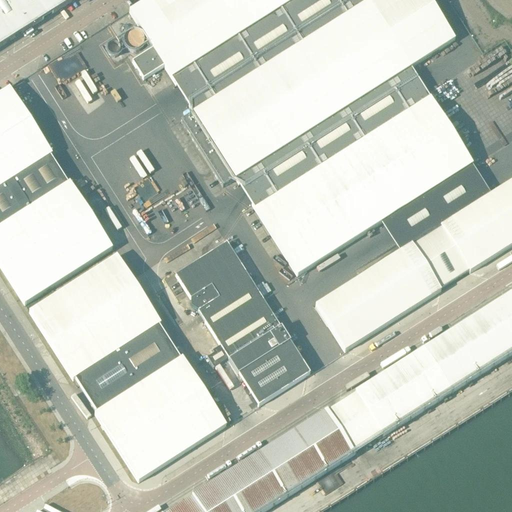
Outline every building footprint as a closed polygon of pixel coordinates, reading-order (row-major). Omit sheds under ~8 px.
[(0,0),(0,47),(74,0),(0,0)] [(410,70),(454,42),(427,0),(150,0),(128,14),(152,51),(131,64),(143,82),(163,69),(192,115),(180,123),(222,189),(235,181),(296,279),(472,167),(450,133),(410,70)] [(511,59),(506,51),(478,69),(486,81),(511,64),(511,59)] [(52,157),(9,90),(0,95),(0,270),(24,308),(112,251),(69,185),(67,186),(50,158),(52,157)] [(511,182),(480,203),(510,250),(511,248),(511,182)] [(439,292),(468,274),(469,275),(510,250),(480,203),(439,229),(440,231),(412,249),(411,247),(314,308),(344,355),(440,294),(439,292)] [(280,329),(226,245),(174,278),(190,301),(191,309),(197,314),(219,348),(212,353),(213,356),(206,360),(213,370),(227,361),(228,362),(227,363),(237,378),(238,377),(258,409),(301,382),(281,350),(290,344),(280,329)] [(116,258),(28,315),(72,383),(74,382),(95,415),(94,416),(138,485),(225,428),(181,360),(180,361),(158,328),(160,327),(116,258)] [(382,439),(450,395),(511,356),(511,293),(354,394),(355,396),(327,414),(326,412),(191,498),(192,500),(172,511),(267,511),(354,456),(353,455),(381,437),(382,439)] [(329,501),(338,495),(335,491),(326,497),(329,501)]
